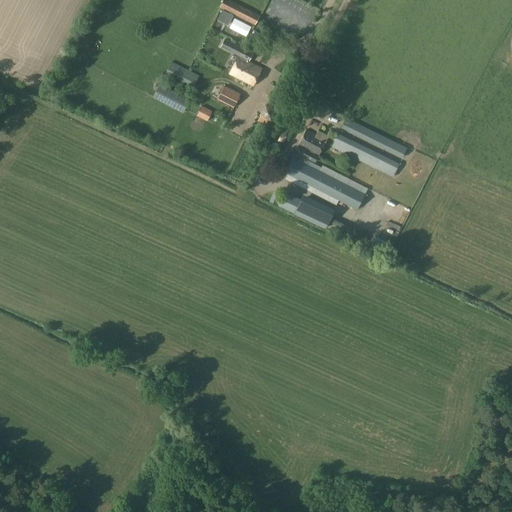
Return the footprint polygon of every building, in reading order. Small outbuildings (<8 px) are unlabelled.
[(228,0),(223,0),(220,7),(255,24),(260,15),(228,0)] [(233,16),(222,10),(217,20),(228,25),(233,16)] [(234,18),(229,28),(246,36),(251,27),(234,18)] [(224,39),(221,46),(230,51),(230,50),(235,52),(235,54),(239,56),(230,73),(253,84),(261,68),(248,62),(253,52),(243,47),(234,43),(233,44),(224,39)] [(199,76),(172,62),(166,74),(193,87),(199,76)] [(152,98),(182,113),(189,100),(160,84),(152,98)] [(241,94),(224,85),(217,98),(234,107),(241,94)] [(269,98),(261,114),(258,120),(267,124),(278,103),(269,98)] [(207,121),(212,111),(201,106),(196,116),(207,121)] [(299,115),(292,112),(285,124),(292,128),(299,115)] [(345,118),(341,128),(402,158),(407,147),(345,118)] [(318,131),(316,135),(306,130),(298,145),(319,155),(328,136),(318,131)] [(399,164),(350,140),(346,147),(379,163),(376,168),(393,176),(399,164)] [(296,153),(294,156),(302,160),(303,157),(315,163),(318,156),(299,146),(296,153)] [(292,157),(284,172),(334,198),(342,183),(300,161),(292,157)] [(365,194),(342,183),(334,198),(357,209),(365,194)] [(276,205),(280,194),(274,191),(269,202),(276,205)] [(294,213),(300,200),(284,192),(278,206),(294,213)] [(305,196),(296,214),(328,228),(336,210),(305,196)] [(349,228),(346,239),(367,243),(369,232),(349,228)] [(389,237),(394,240),(398,234),(393,231),(389,237)]
